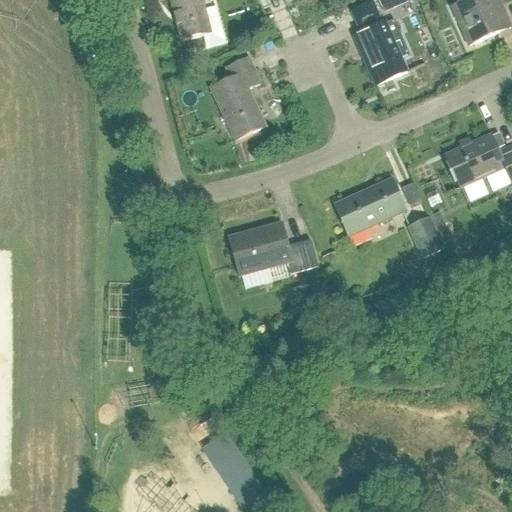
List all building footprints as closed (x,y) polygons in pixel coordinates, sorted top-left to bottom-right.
[(181,0),(171,3),(182,44),(204,38),(207,49),(226,44),(216,9),(205,12),(201,0),(181,0)] [(386,0),(379,3),(383,14),(395,9),(391,0),(386,0)] [(468,49),(498,36),(488,12),(501,7),(497,0),(473,0),(474,1),(451,11),(468,49)] [(357,25),(381,15),(375,2),(351,13),(357,25)] [(375,90),(408,76),(386,26),(362,36),(353,40),(375,90)] [(210,92),(233,143),(264,129),(247,92),(259,87),(247,61),(225,71),(230,82),(210,92)] [(511,154),(500,161),(497,154),(489,138),(471,146),(460,152),(445,159),(460,191),(503,171),(511,190),(511,154)] [(334,210),(348,241),(407,213),(392,182),(334,210)] [(431,219),(436,230),(445,227),(440,215),(431,219)] [(408,231),(422,261),(444,251),(430,220),(408,231)] [(288,250),(282,227),(229,242),(239,280),(287,267),(290,278),(318,271),(310,244),(288,250)]
